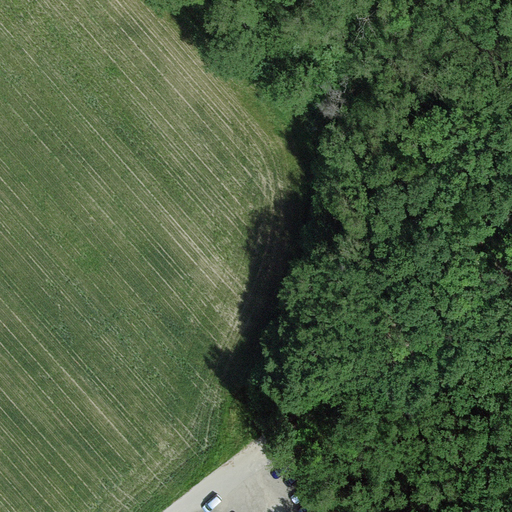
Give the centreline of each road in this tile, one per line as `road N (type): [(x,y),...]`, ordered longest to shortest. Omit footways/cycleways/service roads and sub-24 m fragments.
road 1 (track): [(291,426),(511,268)]
road 2 (track): [(177,511),(291,426)]
